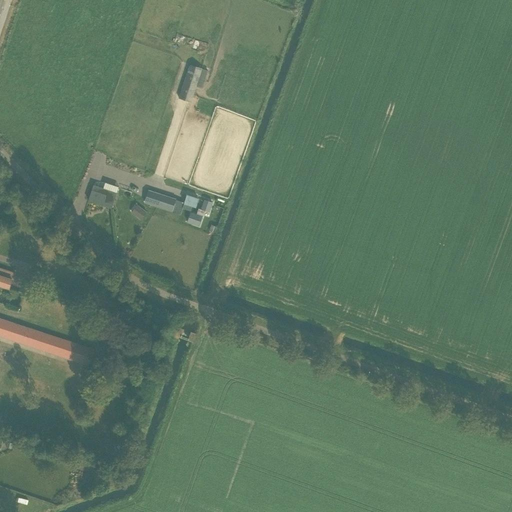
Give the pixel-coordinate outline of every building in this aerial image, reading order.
[(191,102),(196,86),(202,88),(208,71),(190,64),(179,98),(191,102)] [(88,201),(111,208),(116,193),(93,185),(88,201)] [(184,203),(184,202),(149,191),(145,203),(172,211),(180,214),(184,203)] [(187,194),(184,203),(184,202),(184,203),(195,207),(198,198),(187,194)] [(205,211),(206,211),(207,206),(211,207),(212,202),(204,199),(201,209),(205,211)] [(147,212),(141,207),(135,215),(141,220),(147,212)] [(197,214),(190,211),(186,222),(191,224),(193,219),(200,222),(202,216),(197,214)] [(0,285),(9,289),(14,272),(0,267),(0,285)] [(95,350),(0,318),(0,335),(90,366),(95,350)]
